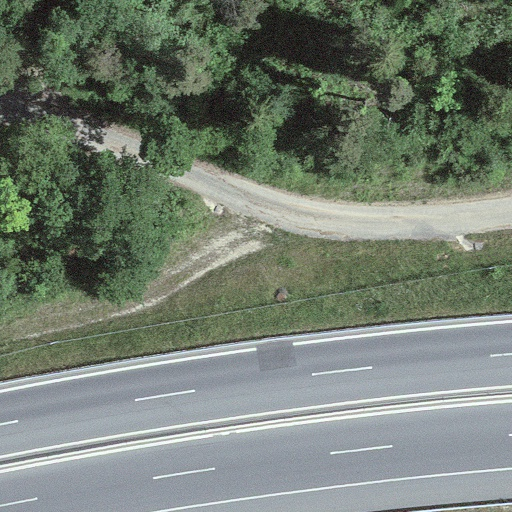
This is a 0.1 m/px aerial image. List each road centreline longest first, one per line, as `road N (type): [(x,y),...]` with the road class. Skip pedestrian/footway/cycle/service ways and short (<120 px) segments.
road 1 (track): [(511,213),(371,224),(292,215),(0,107)]
road 2 (trunk): [(511,354),(347,370),(0,425)]
road 3 (trunk): [(0,506),(182,474),(511,435)]
